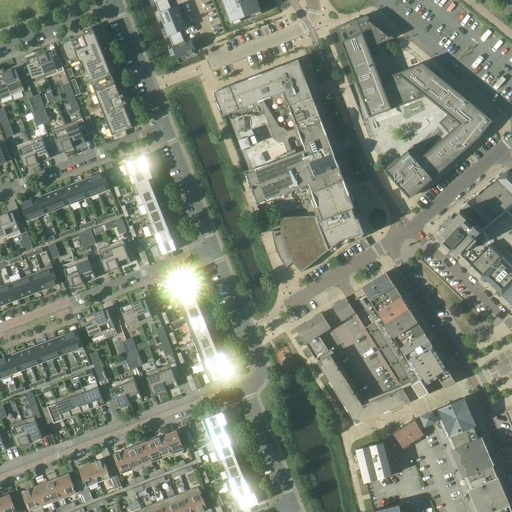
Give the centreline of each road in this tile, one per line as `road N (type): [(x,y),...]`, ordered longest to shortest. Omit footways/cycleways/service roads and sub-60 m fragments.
road 1 (residential): [(0,480),(245,384)]
road 2 (unclassified): [(388,243),(475,384),(511,469)]
road 3 (residential): [(213,245),(0,327)]
road 4 (residential): [(193,0),(218,61),(300,29),(312,17),(312,0)]
road 5 (residential): [(0,191),(167,129)]
road 6 (residential): [(213,245),(262,369),(245,384)]
road 7 (unclassified): [(511,325),(411,227)]
road 8 (residential): [(120,5),(167,129)]
road 9 (unclassified): [(511,140),(411,227)]
road 10 (residential): [(120,5),(0,48)]
road 11 (residential): [(245,384),(291,501)]
road 12 (residential): [(167,129),(213,245)]
